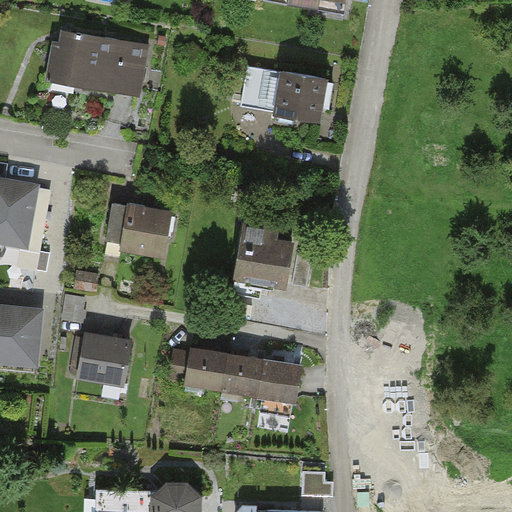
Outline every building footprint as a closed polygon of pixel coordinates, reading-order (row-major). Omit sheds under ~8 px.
[(346,0),(284,0),(283,8),(343,18),(346,0)] [(59,30),(49,83),(139,99),(149,46),(59,30)] [(332,81),(248,66),(241,107),(325,121),(332,81)] [(37,184),(0,178),(0,243),(27,248),(37,184)] [(125,200),(115,250),(164,259),(174,210),(125,200)] [(239,229),(232,277),(286,285),(294,237),(239,229)] [(42,308),(0,304),(0,361),(38,364),(42,308)] [(131,341),(82,333),(75,379),(125,386),(131,341)] [(215,353),(192,350),(188,380),(296,397),(301,367),(287,364),(250,359),(215,353)] [(200,511),(200,497),(185,482),(166,482),(158,491),(97,491),(96,511),(200,511)]
